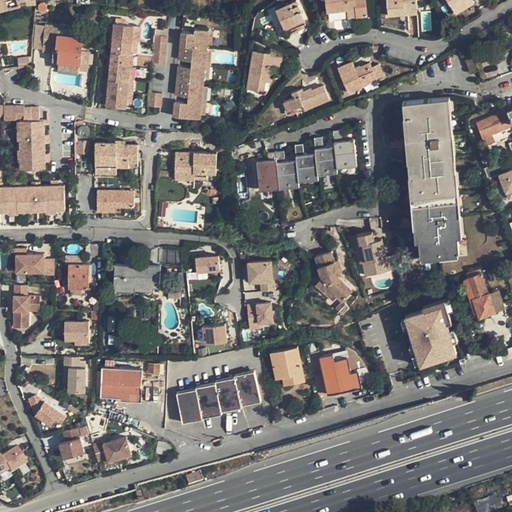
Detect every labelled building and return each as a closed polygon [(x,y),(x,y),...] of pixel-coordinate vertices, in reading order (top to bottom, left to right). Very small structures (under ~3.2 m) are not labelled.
[(0,12),(20,8),(18,1),(17,0),(12,0),(6,2),(6,4),(0,5),(0,12)] [(295,0),(277,8),(287,33),(306,25),(295,0)] [(367,15),(364,0),(324,0),(326,11),(346,8),(347,17),(367,15)] [(388,0),(388,6),(408,5),(408,14),(417,14),(416,0),(388,0)] [(462,0),(448,0),(454,9),(464,3),(462,0)] [(475,3),(472,0),(462,0),(464,3),(454,9),(456,13),(475,3)] [(389,15),(408,14),(408,5),(388,6),(389,15)] [(347,17),(346,8),(326,11),(327,19),(347,17)] [(112,43),(111,48),(111,55),(110,59),(109,68),(109,73),(108,80),(108,84),(107,94),(106,99),(106,105),(126,107),(126,102),(127,92),(128,81),(129,75),(130,66),(131,53),(131,50),(132,40),(133,30),(134,25),(114,23),(113,29),(113,33),(112,43)] [(53,58),(59,58),(80,61),(81,51),(82,37),(59,34),(60,26),(45,25),(42,48),(54,49),(53,58)] [(201,118),(202,114),(203,101),(204,87),(205,80),(206,65),(207,52),(208,45),(209,31),(194,29),(194,33),(190,32),(181,32),(179,60),(191,61),(191,67),(178,67),(176,94),(188,96),(188,103),(175,101),(174,116),(201,118)] [(167,36),(154,35),(153,42),(152,63),(164,64),(167,36)] [(267,73),(273,74),(275,74),(276,66),(280,67),(282,57),(269,55),(270,52),(253,49),(247,87),(265,90),(266,80),(267,73)] [(89,52),(81,51),(80,61),(89,61),(89,52)] [(16,56),(18,67),(29,64),(27,54),(16,56)] [(471,72),(479,69),(474,55),(466,58),(471,72)] [(79,69),(80,61),(59,58),(58,66),(79,69)] [(370,62),(361,65),(363,68),(357,71),(354,66),(352,60),(337,66),(348,90),(385,75),(380,63),(372,66),(370,62)] [(292,91),(294,97),(285,100),(288,110),(303,105),(304,109),(329,99),(323,84),(312,89),(311,87),(303,90),(301,88),(292,91)] [(160,107),(162,93),(149,92),(147,106),(160,107)] [(421,254),(459,251),(445,97),(406,101),(421,254)] [(22,104),(14,105),(15,119),(17,119),(20,119),(23,119),(22,105),(22,104)] [(14,105),(2,105),(2,117),(2,120),(15,119),(14,105)] [(38,106),(30,106),(30,119),(38,119),(38,106)] [(511,108),(477,122),(482,135),(491,132),(511,124),(511,108)] [(23,119),(20,119),(20,129),(20,138),(20,147),(20,157),(20,167),(44,166),(43,161),(43,152),(43,142),(43,133),(42,123),(42,119),(38,119),(30,119),(23,119)] [(268,160),(257,161),(260,185),(298,181),(298,176),(318,174),(318,168),(337,166),(337,163),(345,162),(345,159),(356,159),(354,139),(342,140),(341,130),(334,130),(335,145),(323,147),(322,137),(314,137),(316,152),(304,154),(302,144),(295,144),(297,160),(285,161),(284,151),(268,152),(268,160)] [(493,139),(491,132),(482,135),(485,142),(493,139)] [(89,141),(80,141),(80,151),(89,151),(89,141)] [(116,163),(116,166),(128,166),(128,161),(137,161),(138,143),(125,143),(116,143),(116,141),(95,141),(95,163),(116,163)] [(216,152),(188,151),(189,156),(175,156),(174,172),(193,173),(193,177),(207,178),(207,171),(216,172),(216,152)] [(511,168),(508,171),(503,159),(484,166),(488,178),(499,174),(509,199),(511,197),(511,168)] [(116,173),(116,166),(116,163),(95,163),(95,173),(116,173)] [(0,208),(8,208),(18,207),(27,207),(35,207),(45,206),(54,206),(65,205),(64,183),(57,183),(49,184),(39,184),(30,184),(21,185),(12,185),(2,185),(0,185),(0,208)] [(284,210),(288,224),(366,197),(361,183),(284,210)] [(133,190),(96,189),(96,210),(112,210),(112,206),(133,206),(133,190)] [(388,270),(382,238),(374,240),(372,230),(354,234),(361,265),(364,265),(368,264),(370,274),(388,270)] [(352,289),(338,275),(341,273),(339,267),(343,266),(340,258),(337,259),(334,249),(317,254),(323,272),(324,274),(317,280),(324,288),(328,284),(337,294),(342,299),(352,289)] [(26,253),(16,253),(16,254),(16,271),(44,270),(44,253),(26,253)] [(195,257),(196,271),(220,268),(218,254),(195,257)] [(272,260),(248,262),(250,280),(260,279),(273,278),(272,260)] [(89,263),(82,262),(68,262),(68,286),(88,287),(88,277),(89,263)] [(129,267),(129,264),(114,263),(113,284),(159,286),(160,264),(136,263),(136,267),(129,267)] [(505,306),(499,290),(490,294),(482,272),(464,278),(471,300),(475,299),(479,311),(480,315),(505,306)] [(261,290),(276,289),(275,278),(273,278),(260,279),(261,290)] [(14,284),(14,294),(27,294),(27,284),(14,284)] [(337,294),(328,284),(324,288),(333,298),(337,294)] [(182,287),(171,288),(171,296),(182,296),(182,287)] [(27,294),(14,294),(13,309),(13,326),(28,326),(29,309),(39,310),(40,294),(27,294)] [(421,363),(457,352),(453,341),(450,330),(447,322),(444,312),(449,310),(453,309),(449,298),(405,312),(406,317),(409,326),(415,343),(420,361),(421,363)] [(342,312),(349,306),(342,299),(335,305),(342,312)] [(249,328),(260,327),(259,321),(273,320),(271,301),(246,304),(249,328)] [(75,338),(89,338),(89,320),(64,320),(64,338),(75,338)] [(204,343),(226,340),(225,323),(202,325),(204,343)] [(458,340),(454,328),(450,330),(453,341),(458,340)] [(420,361),(415,343),(410,345),(416,363),(420,361)] [(290,376),(302,374),(296,345),(270,351),(275,372),(281,371),(282,375),(284,383),(291,382),(290,376)] [(337,357),(350,355),(349,348),(336,351),(337,357)] [(309,352),(318,394),(361,384),(357,370),(350,371),(347,356),(334,359),(333,354),(320,357),(318,350),(309,352)] [(79,366),(80,356),(63,356),(63,381),(69,381),(69,390),(85,390),(86,366),(79,366)] [(158,372),(158,362),(149,362),(149,372),(158,372)] [(103,392),(111,393),(122,393),(122,396),(141,396),(143,365),(104,364),(103,392)] [(196,387),(176,391),(182,419),(202,415),(202,414),(221,410),(221,408),(241,404),(241,402),(259,398),(253,369),(234,373),(235,374),(214,379),(215,380),(196,384),(196,387)] [(303,379),(302,374),(290,376),(291,382),(303,379)] [(66,415),(36,395),(28,398),(35,414),(51,425),(55,418),(61,422),(66,415)] [(165,422),(166,397),(153,397),(153,422),(165,422)] [(59,443),(64,458),(84,452),(77,428),(63,432),(65,441),(59,443)] [(93,443),(98,460),(107,457),(108,460),(131,454),(126,436),(103,442),(102,440),(93,443)] [(0,457),(0,459),(7,471),(9,474),(25,464),(15,448),(0,457)] [(71,476),(66,478),(69,485),(75,484),(71,476)] [(473,502),(476,511),(491,511),(504,507),(498,493),(473,502)] [(462,501),(460,495),(445,500),(446,507),(462,501)]
